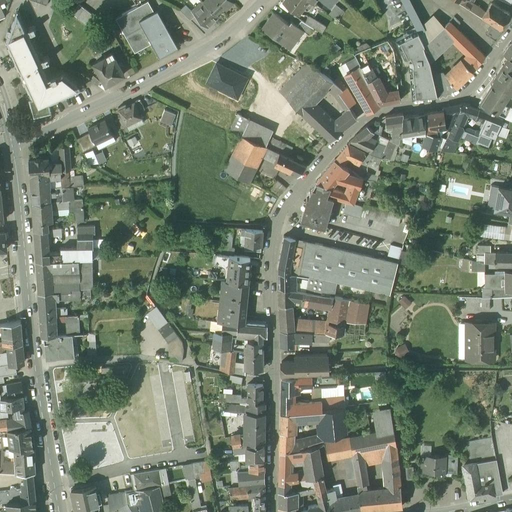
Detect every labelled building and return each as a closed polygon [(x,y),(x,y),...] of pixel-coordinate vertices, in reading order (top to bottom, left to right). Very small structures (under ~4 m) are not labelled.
[(201,0),(204,2),(217,15),(219,14),(218,13),(224,8),(225,9),(232,2),(230,0),(201,0)] [(307,0),(282,0),(282,1),(298,13),(303,7),(307,0)] [(310,0),(307,0),(303,7),(307,10),(313,2),(310,0)] [(471,3),(466,0),(454,0),(475,13),(478,7),(471,3)] [(148,1),(116,19),(126,37),(143,27),(139,20),(154,12),(148,1)] [(193,13),(195,15),(206,26),(217,15),(204,2),(193,13)] [(496,7),(491,3),(485,12),(480,8),(478,7),(475,13),(491,24),(500,29),(505,22),(504,21),(509,14),(496,6),(496,7)] [(192,11),(185,4),(180,10),(190,20),(195,15),(193,13),(192,11)] [(94,16),(79,5),(72,15),(87,26),(94,16)] [(344,12),(335,6),(329,14),(337,20),(344,12)] [(143,27),(126,37),(135,53),(152,43),(159,56),(177,46),(157,10),(154,12),(139,20),(143,27)] [(297,26),(291,21),(289,23),(274,12),(261,28),(281,43),(283,40),(292,47),(304,31),(297,26)] [(19,15),(13,18),(9,28),(7,28),(5,34),(7,34),(5,41),(5,42),(7,41),(9,45),(7,46),(10,53),(14,52),(17,60),(14,61),(17,68),(19,68),(21,72),(19,73),(23,80),(26,79),(28,82),(25,84),(28,91),(31,90),(33,93),(30,95),(30,96),(29,97),(33,115),(44,112),(44,111),(51,110),(50,107),(49,103),(58,99),(57,97),(62,95),(63,97),(78,90),(75,83),(77,82),(63,71),(48,77),(42,64),(44,63),(50,61),(47,56),(41,59),(29,34),(36,31),(34,26),(28,29),(26,30),(19,15)] [(316,23),(308,17),(305,22),(313,28),(316,23)] [(454,17),(449,21),(449,22),(455,28),(460,23),(454,17)] [(305,22),(301,20),(297,26),(304,31),(308,35),(313,28),(305,22)] [(449,22),(423,47),(428,60),(431,58),(451,39),(453,41),(460,33),(455,28),(449,22)] [(322,26),(316,23),(313,28),(319,31),(322,26)] [(500,29),(491,24),(485,34),(495,41),(503,31),(500,29)] [(414,100),(437,96),(432,74),(430,64),(428,60),(423,47),(422,42),(417,32),(400,39),(406,57),(408,56),(410,66),(409,66),(414,100)] [(485,56),(460,33),(453,41),(467,55),(478,65),(485,56)] [(511,42),(508,46),(503,53),(508,56),(511,58),(511,42)] [(112,53),(93,63),(105,84),(124,74),(112,53)] [(446,76),(456,88),(473,71),(478,65),(467,55),(446,76)] [(511,58),(508,56),(493,80),(494,81),(510,91),(511,88),(511,72),(511,73),(511,72),(511,58)] [(360,66),(356,58),(346,64),(350,71),(360,66)] [(207,82),(237,97),(246,78),(216,63),(207,82)] [(371,68),(367,63),(360,66),(367,82),(376,78),(371,68)] [(306,64),(279,92),(290,102),(308,82),(303,76),(312,66),(306,64)] [(312,66),(303,76),(308,82),(318,72),(312,66)] [(343,76),(365,114),(379,105),(367,82),(360,66),(350,71),(343,76)] [(308,82),(290,102),(302,114),(312,103),(327,88),(333,82),(319,71),(318,72),(308,82)] [(456,88),(446,76),(443,72),(432,74),(437,96),(449,93),(456,88)] [(376,78),(367,82),(379,105),(381,104),(399,101),(397,91),(386,95),(377,77),(376,78)] [(336,79),(333,82),(342,91),(347,88),(336,79)] [(510,91),(494,81),(479,104),(497,112),(503,103),(510,91)] [(342,91),(333,82),(327,88),(335,95),(347,112),(342,116),(349,124),(356,119),(348,108),(339,93),(342,91)] [(342,91),(339,93),(348,108),(356,103),(347,88),(342,91)] [(511,91),(510,91),(503,103),(511,106),(511,91)] [(140,99),(134,102),(139,112),(145,109),(140,99)] [(134,102),(126,106),(125,104),(118,107),(119,109),(118,110),(121,115),(118,117),(122,124),(125,123),(126,125),(141,117),(139,112),(134,102)] [(325,115),(312,103),(302,114),(315,126),(325,115)] [(462,103),(442,108),(443,111),(446,123),(446,124),(446,128),(451,128),(458,112),(462,103)] [(458,112),(451,128),(447,135),(457,140),(459,136),(463,129),(462,126),(467,115),(474,117),(477,108),(462,103),(458,112)] [(511,106),(503,103),(497,112),(511,117),(511,106)] [(502,118),(477,108),(474,117),(474,118),(475,118),(476,118),(484,121),(479,132),(491,136),(495,137),(502,118)] [(176,114),(166,110),(162,120),(172,124),(176,114)] [(443,111),(424,114),(425,131),(427,132),(437,136),(436,126),(446,124),(446,123),(443,111)] [(249,119),(238,114),(230,130),(241,135),(246,124),(247,125),(248,123),(249,119)] [(402,114),(385,117),(387,126),(393,125),(393,137),(392,141),(396,142),(398,143),(400,138),(403,138),(402,117),(402,114)] [(424,114),(402,117),(403,138),(410,141),(411,131),(425,131),(424,114)] [(333,123),(325,115),(315,126),(331,141),(342,131),(341,130),(349,124),(342,116),(333,123)] [(105,120),(88,128),(90,132),(95,143),(105,139),(113,135),(105,120)] [(271,133),(248,123),(247,125),(246,124),(241,135),(266,146),(270,135),(271,133)] [(373,123),(367,126),(372,131),(374,132),(376,127),(373,123)] [(437,136),(427,132),(423,141),(422,145),(441,150),(445,139),(447,135),(451,128),(446,128),(446,124),(436,126),(437,136)] [(367,126),(358,132),(349,142),(370,153),(375,142),(369,138),(372,131),(367,126)] [(479,132),(462,126),(463,129),(467,131),(464,138),(473,142),(476,143),(479,132)] [(467,131),(463,129),(459,136),(464,138),(467,131)] [(90,132),(77,139),(82,151),(90,147),(90,146),(95,143),(90,132)] [(479,132),(476,143),(487,148),(491,136),(479,132)] [(266,146),(241,135),(225,169),(248,182),(262,155),(266,146)] [(457,140),(447,135),(445,139),(454,145),(457,140)] [(388,139),(381,157),(387,159),(389,160),(396,142),(392,141),(388,139)] [(445,139),(441,150),(452,153),(455,147),(454,145),(445,139)] [(365,152),(348,143),(339,154),(351,159),(359,163),(365,152)] [(69,146),(59,146),(60,162),(61,171),(67,170),(71,170),(69,146)] [(279,152),(266,146),(262,155),(275,161),(279,152)] [(91,166),(107,159),(104,150),(95,153),(94,149),(86,153),(91,166)] [(306,165),(279,152),(275,161),(274,163),(287,169),(286,171),(297,176),(298,175),(306,165)] [(381,169),(366,164),(370,154),(365,152),(359,163),(354,174),(360,179),(366,179),(367,174),(378,176),(381,169)] [(339,154),(334,160),(345,167),(351,159),(339,154)] [(381,157),(370,154),(366,164),(381,169),(384,161),(385,159),(381,157)] [(409,156),(403,154),(401,161),(407,163),(409,156)] [(48,157),(28,159),(30,176),(47,173),(60,171),(61,171),(60,162),(49,162),(48,157)] [(345,167),(334,160),(316,181),(318,182),(331,186),(331,179),(340,181),(348,184),(349,184),(351,171),(345,167)] [(61,171),(60,171),(61,179),(62,187),(69,186),(69,185),(67,170),(61,171)] [(61,179),(60,171),(47,173),(48,179),(55,178),(55,180),(61,179)] [(351,171),(349,184),(348,184),(344,191),(353,195),(352,196),(356,197),(359,187),(360,179),(354,174),(351,171)] [(47,173),(30,176),(31,190),(49,188),(48,179),(47,173)] [(84,185),(84,175),(71,175),(71,186),(84,185)] [(55,178),(48,179),(49,188),(62,187),(61,179),(55,180),(55,178)] [(277,181),(269,190),(278,198),(286,189),(277,181)] [(315,190),(312,189),(310,192),(308,198),(307,197),(300,221),(325,227),(333,197),(327,195),(331,186),(318,182),(315,190)] [(69,186),(62,187),(63,200),(66,200),(68,200),(70,200),(69,186)] [(342,191),(331,186),(327,195),(333,197),(339,199),(342,191)] [(511,189),(498,187),(495,210),(510,213),(511,213),(511,189)] [(49,188),(31,190),(32,203),(50,201),(58,201),(57,197),(49,197),(49,188)] [(344,191),(342,191),(339,199),(347,202),(363,206),(365,204),(366,201),(356,197),(352,196),(353,195),(344,191)] [(70,200),(68,200),(68,202),(70,222),(84,221),(82,199),(70,200)] [(50,201),(32,203),(34,230),(47,229),(47,221),(51,220),(50,205),(50,201)] [(361,216),(363,206),(347,202),(344,214),(361,219),(361,216)] [(389,210),(365,204),(363,206),(361,216),(386,222),(389,210)] [(402,213),(389,210),(386,222),(399,226),(402,213)] [(507,228),(480,224),(479,237),(510,240),(511,229),(511,224),(508,223),(507,228)] [(95,225),(77,227),(77,248),(93,248),(93,233),(95,233),(95,225)] [(263,230),(241,228),(241,230),(240,234),(245,235),(245,245),(261,246),(263,230)] [(47,229),(34,230),(35,253),(49,252),(49,244),(48,244),(47,229)] [(233,232),(225,232),(222,254),(229,255),(233,256),(234,249),(231,248),(233,232)] [(284,236),(278,266),(279,272),(290,274),(290,268),(295,239),(284,236)] [(397,262),(295,239),(290,268),(290,274),(296,275),(309,277),(309,276),(336,282),(390,294),(397,262)] [(401,248),(390,245),(389,250),(400,253),(401,248)] [(77,248),(61,248),(61,252),(49,253),(49,252),(35,253),(36,260),(78,259),(92,259),(92,258),(93,258),(93,248),(77,248)] [(400,253),(389,250),(387,256),(398,259),(400,253)] [(490,253),(484,253),(484,254),(484,264),(495,265),(495,253),(490,253)] [(511,253),(495,253),(495,265),(511,265),(511,253)] [(222,254),(217,254),(215,263),(224,264),(226,266),(227,268),(228,271),(229,255),(222,254)] [(233,256),(229,255),(228,271),(227,280),(248,282),(248,281),(249,267),(250,267),(251,258),(250,258),(233,256)] [(78,259),(36,260),(37,283),(51,283),(50,276),(54,275),(54,274),(59,274),(58,270),(58,269),(78,268),(78,259)] [(92,259),(78,259),(78,268),(78,269),(78,282),(78,283),(79,288),(80,288),(92,287),(92,259)] [(477,262),(471,261),(471,272),(484,272),(484,264),(477,262)] [(511,271),(504,271),(504,274),(484,274),(484,288),(482,288),(482,298),(484,298),(490,298),(491,298),(492,289),(505,290),(504,292),(511,291),(511,271)] [(290,274),(279,272),(279,287),(296,290),(296,282),(296,279),(296,275),(290,274)] [(336,282),(309,276),(309,277),(308,280),(307,290),(334,294),(336,282)] [(301,283),(296,282),(296,290),(303,291),(306,292),(307,290),(308,280),(302,279),(301,280),(301,283)] [(227,280),(225,280),(224,290),(221,290),(220,300),(246,303),(248,282),(227,280)] [(51,283),(37,283),(38,293),(51,292),(51,283)] [(78,283),(58,284),(58,283),(51,283),(51,292),(65,292),(71,291),(70,288),(79,288),(78,283)] [(279,287),(278,287),(278,305),(291,305),(292,300),(301,301),(303,291),(296,290),(279,287)] [(79,288),(70,288),(71,291),(65,292),(66,298),(81,297),(80,293),(80,288),(79,288)] [(505,290),(492,289),(491,298),(504,298),(504,292),(505,290)] [(51,292),(38,293),(40,316),(56,316),(56,309),(55,304),(53,305),(53,299),(66,298),(65,292),(51,292)] [(333,296),(308,292),(308,303),(331,306),(333,296)] [(344,298),(333,296),(331,306),(327,332),(342,333),(344,322),(348,299),(344,298)] [(399,302),(406,309),(412,303),(405,296),(399,302)] [(490,311),(490,298),(484,298),(482,298),(467,298),(466,310),(490,311)] [(344,322),(365,324),(366,318),(369,303),(352,300),(348,299),(344,322)] [(246,303),(220,300),(219,311),(222,312),(221,321),(239,323),(244,323),(246,303)] [(291,305),(278,305),(280,330),(294,331),(293,314),(291,305)] [(156,306),(147,313),(158,328),(167,321),(156,306)] [(56,316),(40,316),(41,336),(43,336),(57,335),(56,321),(66,321),(66,315),(56,316)] [(75,315),(66,315),(66,321),(67,334),(69,334),(86,334),(86,333),(89,333),(88,322),(76,323),(75,315)] [(167,321),(158,328),(168,343),(178,336),(167,321)] [(221,321),(211,321),(210,330),(215,331),(230,332),(230,333),(238,333),(239,323),(221,321)] [(21,322),(0,325),(0,330),(3,331),(4,336),(22,334),(21,322)] [(244,323),(239,323),(238,333),(265,335),(265,325),(244,323)] [(493,324),(466,323),(466,360),(493,360),(493,324)] [(294,331),(280,330),(281,346),(295,347),(295,340),(310,341),(310,340),(311,332),(294,331)] [(326,332),(311,332),(310,340),(326,340),(326,332)] [(22,334),(4,336),(4,347),(8,346),(23,343),(22,334)] [(57,335),(43,336),(44,343),(46,343),(47,359),(56,358),(74,356),(73,346),(71,347),(69,334),(57,335)] [(178,336),(168,343),(172,347),(170,360),(182,362),(183,349),(182,341),(178,336)] [(229,339),(214,338),(214,347),(227,349),(228,349),(229,345),(229,339)] [(262,341),(244,340),(244,353),(262,352),(262,341)] [(95,341),(89,342),(87,355),(93,357),(96,357),(95,341)] [(23,343),(8,346),(10,364),(17,363),(24,362),(23,343)] [(410,354),(405,345),(398,349),(396,351),(396,354),(397,357),(399,358),(401,358),(410,354)] [(228,349),(227,349),(225,372),(233,373),(235,350),(234,350),(228,349)] [(262,352),(244,353),(244,369),(262,369),(262,352)] [(327,354),(295,355),(295,362),(281,362),(282,375),(327,372),(327,354)] [(10,364),(0,366),(0,376),(3,376),(19,374),(17,363),(10,364)] [(230,375),(229,382),(241,384),(242,377),(230,375)] [(311,375),(281,378),(281,393),(291,392),(295,392),(296,386),(312,386),(311,375)] [(21,382),(6,385),(7,389),(5,389),(5,391),(7,391),(8,397),(23,395),(23,394),(21,382)] [(263,384),(247,384),(247,398),(247,402),(249,402),(262,402),(263,384)] [(291,392),(281,393),(280,413),(291,412),(291,405),(291,392)] [(241,394),(225,393),(224,401),(240,402),(241,398),(241,394)] [(8,397),(0,398),(1,409),(15,407),(23,406),(23,395),(8,397)] [(321,400),(291,405),(291,412),(303,411),(322,409),(321,400)] [(262,402),(249,402),(249,407),(238,406),(238,412),(246,412),(265,412),(265,402),(262,402)] [(23,406),(15,407),(15,413),(14,414),(14,419),(7,420),(8,429),(31,427),(28,410),(24,411),(23,406)] [(345,407),(332,408),(327,409),(328,424),(320,424),(321,431),(330,431),(331,437),(336,436),(340,434),(346,431),(346,418),(345,408),(345,407)] [(322,409),(303,411),(303,422),(320,421),(320,424),(328,424),(327,409),(322,409)] [(390,409),(380,411),(384,430),(393,428),(390,409)] [(291,412),(280,413),(280,432),(292,433),(294,433),(294,423),(303,422),(303,411),(291,412)] [(265,412),(246,412),(246,434),(246,444),(264,442),(265,412)] [(7,420),(0,420),(0,430),(8,429),(7,420)] [(0,430),(0,448),(15,449),(33,449),(31,427),(8,429),(0,430)] [(384,430),(377,432),(379,448),(386,447),(395,445),(393,428),(384,430)] [(330,431),(321,431),(321,435),(316,437),(317,440),(321,439),(331,437),(330,431)] [(292,433),(280,432),(279,452),(291,450),(292,441),(292,433)] [(377,432),(349,437),(352,454),(356,485),(367,483),(361,452),(379,448),(377,432)] [(246,434),(240,435),(239,434),(231,436),(232,446),(233,446),(246,444),(246,434)] [(349,437),(324,442),(327,459),(332,458),(335,457),(352,454),(349,437)] [(475,464),(496,460),(492,438),(467,443),(471,465),(475,464)] [(298,441),(292,441),(291,450),(296,449),(299,449),(299,446),(307,444),(306,440),(298,441)] [(264,442),(246,444),(246,452),(246,460),(249,459),(264,459),(264,442)] [(246,444),(233,446),(234,453),(246,452),(246,444)] [(395,445),(386,447),(385,471),(398,470),(395,445)] [(317,446),(302,448),(304,459),(307,478),(307,479),(312,478),(322,475),(317,446)] [(15,449),(0,448),(0,455),(15,456),(15,449)] [(33,449),(15,449),(15,456),(16,463),(34,462),(33,449)] [(291,450),(279,452),(279,465),(290,464),(290,460),(297,459),(296,449),(291,450)] [(444,456),(423,455),(423,465),(420,465),(420,472),(437,473),(437,475),(438,476),(439,477),(441,477),(442,477),(443,476),(444,475),(445,473),(456,474),(457,455),(444,454),(444,456)] [(264,459),(249,459),(249,470),(264,470),(264,459)] [(208,460),(191,463),(194,478),(211,475),(208,460)] [(239,460),(230,460),(231,469),(240,469),(239,460)] [(496,460),(475,464),(482,498),(503,494),(496,460)] [(34,462),(16,463),(16,473),(23,473),(24,473),(33,473),(35,472),(34,462)] [(194,478),(191,463),(182,464),(186,479),(187,489),(188,492),(192,510),(201,508),(194,478)] [(290,464),(279,465),(278,483),(289,483),(289,482),(298,480),(297,471),(289,472),(290,464)] [(471,465),(463,467),(469,501),(482,498),(475,464),(471,465)] [(414,480),(413,467),(405,468),(406,481),(414,480)] [(159,468),(133,473),(134,477),(136,489),(159,485),(163,484),(159,468)] [(249,470),(237,470),(238,485),(247,484),(264,482),(264,470),(249,470)] [(385,488),(357,491),(358,495),(359,495),(361,511),(402,507),(398,470),(385,471),(385,488)] [(33,473),(24,473),(25,485),(21,486),(22,490),(20,490),(21,501),(35,500),(33,473)] [(322,475),(312,478),(314,486),(315,490),(317,500),(327,497),(326,491),(322,475)] [(312,478),(307,479),(307,478),(301,479),(303,488),(314,486),(312,478)] [(186,479),(177,481),(179,491),(187,489),(186,479)] [(264,482),(247,484),(248,495),(255,494),(264,494),(264,482)] [(289,483),(278,483),(278,491),(278,506),(294,506),(296,506),(298,506),(298,494),(298,491),(297,491),(289,491),(289,483)] [(94,484),(70,490),(75,509),(92,505),(98,504),(94,484)] [(238,485),(229,486),(230,497),(248,495),(247,484),(238,485)] [(165,511),(159,485),(136,489),(138,496),(138,498),(139,501),(139,502),(140,502),(141,506),(140,507),(141,507),(142,511),(165,511)] [(303,488),(297,489),(297,491),(298,491),(298,494),(302,493),(315,490),(314,486),(303,488)] [(15,489),(11,490),(9,492),(5,492),(6,503),(21,501),(20,490),(16,491),(15,489)] [(136,489),(125,491),(125,492),(126,498),(138,496),(136,489)] [(333,489),(326,491),(327,497),(328,501),(336,500),(333,489)] [(125,492),(118,493),(118,494),(113,495),(113,496),(115,510),(127,503),(126,498),(125,492)] [(264,494),(255,494),(255,500),(250,500),(250,503),(250,505),(255,505),(255,510),(255,511),(264,510),(264,494)] [(358,495),(340,499),(342,511),(354,511),(361,511),(359,495),(358,495)] [(113,496),(107,497),(108,503),(108,504),(109,511),(111,511),(115,510),(113,496)] [(138,496),(126,498),(127,503),(128,505),(138,503),(136,498),(138,498),(138,496)] [(308,509),(301,511),(300,511),(331,511),(328,501),(327,497),(317,500),(318,504),(308,507),(308,509)] [(336,500),(328,501),(331,511),(342,511),(340,499),(336,500)] [(21,501),(6,503),(6,511),(35,511),(35,500),(21,501)] [(248,503),(228,505),(228,508),(229,508),(229,511),(240,511),(245,510),(248,510),(248,503)]
